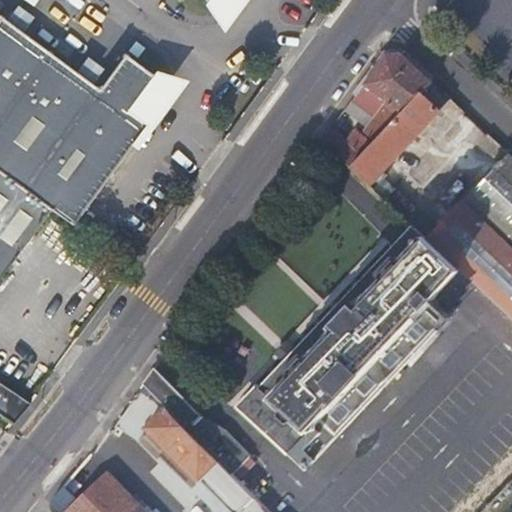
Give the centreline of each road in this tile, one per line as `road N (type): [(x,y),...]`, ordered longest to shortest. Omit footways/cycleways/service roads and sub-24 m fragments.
road 1 (secondary): [(0,498),(374,0)]
road 2 (residential): [(375,0),(511,128)]
